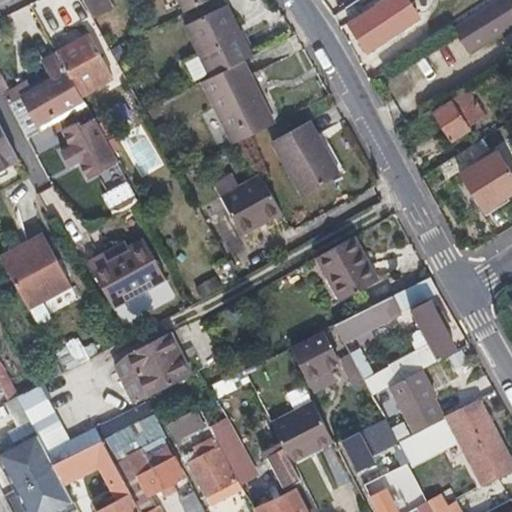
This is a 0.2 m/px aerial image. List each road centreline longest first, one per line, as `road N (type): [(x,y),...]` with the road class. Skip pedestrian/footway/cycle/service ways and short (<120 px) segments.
road 1 (unknown): [(408,195),(56,374)]
road 2 (residential): [(462,293),(304,0)]
